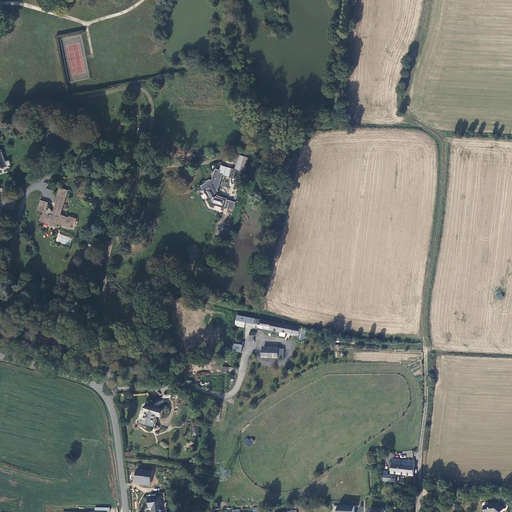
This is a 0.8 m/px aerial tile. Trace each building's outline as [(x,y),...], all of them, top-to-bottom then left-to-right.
[(219,169),(215,167),(211,178),(209,180),(208,179),(206,180),(206,181),(201,184),(204,189),(206,188),(210,196),(209,197),(211,202),(220,204),(220,203),(224,204),(226,197),(218,194),(216,190),(217,189),(216,187),(217,186),(221,173),(218,172),(219,169)] [(243,171),(232,167),(230,174),(241,178),(243,171)] [(73,224),(74,224),(75,218),(72,217),(71,219),(60,214),(61,210),(67,196),(63,194),(64,191),(60,189),(56,201),(58,202),(54,212),(51,210),(49,210),(46,208),(48,203),(42,200),(39,208),(45,211),(44,215),(43,214),(41,219),(57,225),(58,223),(71,227),(73,224)] [(15,202),(4,198),(1,206),(13,210),(15,202)] [(69,245),(72,239),(58,234),(56,241),(69,245)] [(255,319),(241,316),(240,322),(254,325),(255,319)] [(297,336),(299,335),(300,329),(294,328),(294,327),(256,319),(255,325),(258,325),(257,328),(297,336)] [(233,328),(230,346),(236,347),(238,348),(241,329),(233,328)] [(230,346),(225,346),(224,374),(235,374),(236,347),(230,346)] [(283,359),(283,350),(270,349),(270,350),(262,349),(262,358),(277,359),(283,359)] [(142,422),(141,422),(140,424),(153,428),(157,417),(162,418),(164,410),(157,408),(157,409),(151,407),(152,405),(146,403),(144,412),(145,413),(142,422)] [(249,447),(254,442),(247,436),(243,442),(249,447)] [(415,461),(393,459),(391,473),(413,475),(415,461)] [(150,485),(151,470),(135,469),(133,484),(150,485)] [(383,470),(382,481),(395,482),(396,475),(387,474),(387,471),(383,470)] [(162,511),(161,497),(148,499),(149,508),(153,508),(152,511),(162,511)]
